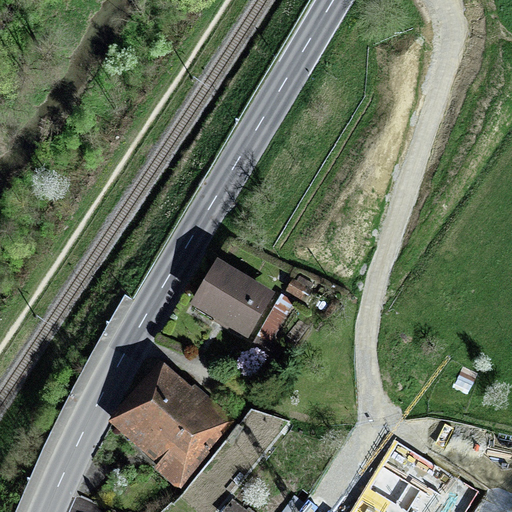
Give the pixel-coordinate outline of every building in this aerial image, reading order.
[(266,298),(219,269),(198,303),(246,332),(266,298)] [(306,289),(294,282),(288,290),(300,297),(306,289)] [(283,317),(274,312),(251,353),(273,365),(281,351),(271,345),(283,317)] [(189,391),(163,369),(124,415),(167,452),(159,461),(178,478),(204,449),(201,446),(219,426),(185,396),(189,391)] [(245,511),(233,501),(224,511),(223,511),(245,511)]
